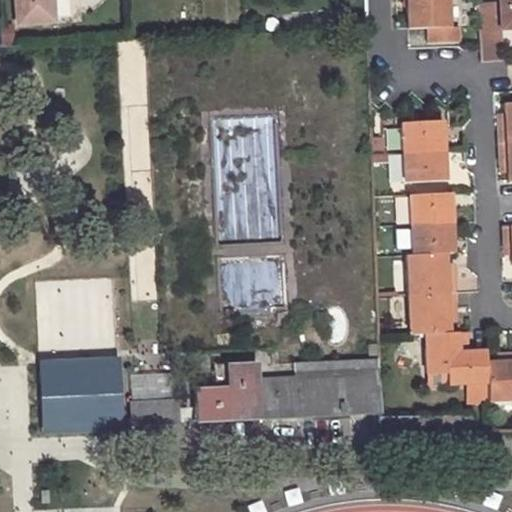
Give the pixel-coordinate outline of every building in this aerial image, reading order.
[(10,0),(13,24),(49,21),(47,0),(10,0)] [(446,0),(407,0),(408,7),(409,24),(429,24),(430,40),(463,37),(462,23),(448,23),(446,0)] [(511,0),(498,0),(499,0),(480,2),(482,36),(484,57),(502,56),(501,26),(511,25),(511,0)] [(511,102),(504,102),(504,115),(505,123),(496,123),(496,133),(496,141),(511,140),(511,102)] [(504,115),(495,115),(496,123),(505,123),(504,115)] [(446,126),(404,127),(406,157),(447,155),(446,139),(446,126)] [(511,140),(496,141),(497,151),(497,156),(497,161),(506,161),(506,169),(507,182),(511,181),(511,140)] [(389,180),(400,180),(400,152),(390,152),(389,180)] [(447,155),(406,157),(407,188),(448,186),(448,173),(447,155)] [(506,161),(497,161),(497,169),(506,169),(506,161)] [(407,195),(394,196),(396,223),(409,222),(407,195)] [(453,198),(412,199),(413,229),(454,227),(453,211),(453,198)] [(511,222),(500,224),(501,237),(502,244),(511,243),(511,253),(511,263),(511,262),(511,222)] [(454,227),(413,229),(414,259),(447,258),(455,258),(454,239),(454,227)] [(511,243),(502,244),(502,253),(511,253),(511,243)] [(414,259),(409,259),(410,299),(456,297),(455,275),(447,276),(447,266),(447,258),(414,259)] [(455,275),(455,267),(447,266),(447,276),(455,275)] [(109,279),(35,283),(37,319),(49,318),(51,348),(63,348),(62,331),(77,330),(76,314),(111,312),(109,279)] [(392,328),(406,327),(404,295),(390,296),(392,328)] [(456,297),(410,299),(411,339),(422,338),(449,337),(449,326),(448,318),(457,318),(456,297)] [(449,337),(422,338),(423,375),(443,375),(444,386),(484,385),(482,360),(482,354),(463,354),(462,336),(449,337)] [(511,352),(503,353),(503,360),(496,360),(482,360),(484,385),(484,401),(511,400),(511,352)] [(41,435),(123,430),(119,354),(36,359),(41,435)] [(229,390),(195,392),(197,420),(379,412),(379,384),(256,388),(255,373),(228,373),(229,390)] [(174,404),(131,408),(131,425),(175,422),(174,404)] [(380,415),(379,441),(473,442),(473,416),(380,415)] [(209,489),(133,491),(134,506),(210,504),(209,489)] [(49,491),(39,492),(40,505),(50,504),(49,491)]
